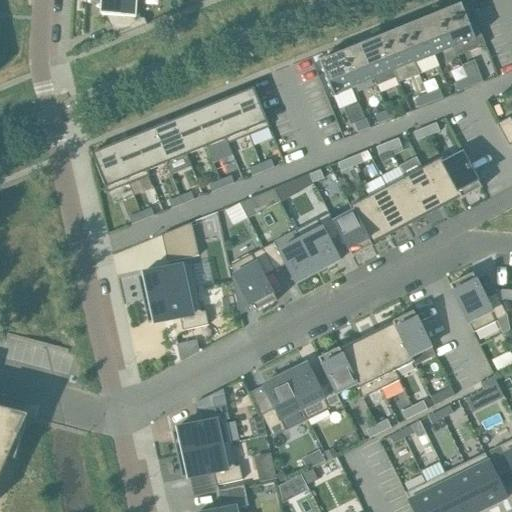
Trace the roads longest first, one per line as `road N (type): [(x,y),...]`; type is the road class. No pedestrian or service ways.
road 1 (residential): [(116,404),(43,89),(45,0)]
road 2 (residential): [(116,404),(440,245)]
road 3 (residential): [(116,404),(100,409),(0,383)]
